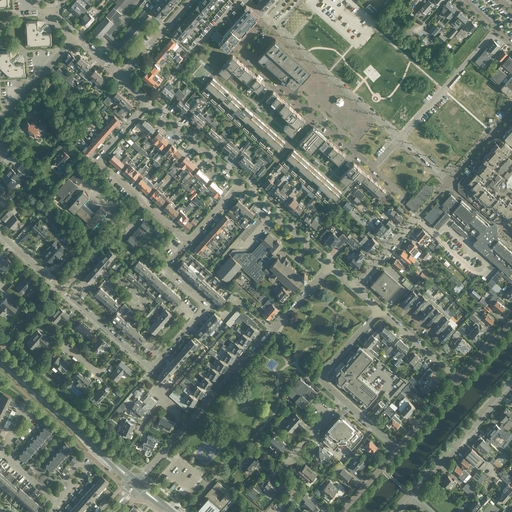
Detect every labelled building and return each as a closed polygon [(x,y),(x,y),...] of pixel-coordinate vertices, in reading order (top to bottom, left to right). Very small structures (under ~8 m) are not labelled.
[(170,6),(163,0),(158,0),(157,2),(167,10),(170,6)] [(429,10),(433,5),(436,7),(442,0),(433,0),(431,2),(428,0),(419,11),(423,15),(425,13),(426,14),(426,13),(427,14),(428,14),(430,12),(430,11),(429,10)] [(83,13),(87,10),(77,1),(69,9),(78,16),(82,12),(83,13)] [(209,8),(202,1),(198,5),(207,12),(206,11),(209,8)] [(267,7),(260,1),(257,5),(264,11),(267,7)] [(439,15),(441,17),(443,15),(452,5),(448,1),(443,7),(445,8),(440,13),(439,15)] [(167,10),(157,2),(154,6),(163,14),(167,10)] [(377,10),(369,3),(365,8),(373,15),(377,10)] [(207,12),(198,5),(195,9),(203,16),(207,12)] [(456,9),(452,5),(443,15),(447,19),(451,14),(456,9)] [(163,14),(154,6),(150,10),(159,18),(162,16),(163,14)] [(228,51),(259,17),(249,8),(248,10),(247,9),(248,8),(246,6),(244,8),(247,10),(224,37),(216,30),(211,36),(228,51)] [(119,19),(120,19),(120,17),(119,17),(121,14),(114,7),(92,32),(100,39),(103,35),(108,39),(111,35),(110,34),(117,26),(122,21),(119,19)] [(203,16),(195,9),(193,11),(191,13),(200,21),(203,16)] [(144,10),(125,31),(133,38),(151,17),(144,10)] [(87,11),(81,17),(84,19),(82,21),(87,25),(94,18),(87,11)] [(459,25),(461,22),(463,24),(468,19),(460,12),(455,17),(457,19),(455,22),(454,21),(452,23),(457,28),(459,26),(459,25)] [(200,21),(191,13),(188,17),(197,25),(195,24),(198,20),(199,21),(200,21)] [(197,25),(188,17),(184,21),(193,29),(197,25)] [(45,22),(44,21),(42,21),(39,20),(38,20),(27,21),(28,44),(52,44),(51,33),(51,30),(50,28),(49,25),(47,25),(46,24),(46,22),(45,22)] [(193,29),(184,21),(180,25),(190,33),(193,29)] [(472,32),(477,26),(472,22),(464,31),(461,29),(457,34),(459,36),(460,35),(463,37),(469,30),(472,32)] [(190,33),(180,25),(177,29),(186,37),(190,33)] [(432,27),(430,30),(435,35),(440,29),(438,27),(435,30),(432,27)] [(186,37),(177,29),(173,33),(182,42),(186,37)] [(122,50),(123,49),(133,38),(125,31),(117,40),(114,38),(111,41),(116,46),(117,46),(118,46),(122,50)] [(407,37),(400,32),(397,36),(403,41),(407,37)] [(441,33),(437,37),(443,42),(446,38),(441,33)] [(172,48),(176,43),(171,39),(167,44),(172,48)] [(311,71),(275,39),(258,58),(265,64),(292,88),(293,86),(295,88),(311,71)] [(500,46),(494,41),(475,61),(483,69),(501,49),(499,47),(500,46)] [(172,48),(167,44),(163,49),(170,54),(168,53),(172,48)] [(121,54),(114,48),(112,50),(119,56),(121,54)] [(170,54),(163,49),(159,53),(171,63),(173,61),(168,56),(170,54)] [(11,50),(0,50),(0,56),(1,75),(25,73),(24,62),(24,60),(23,58),(22,56),(22,55),(20,55),(18,54),(18,52),(17,51),(15,51),(12,50),(11,50)] [(502,61),(508,54),(507,53),(505,51),(503,50),(497,56),(497,57),(495,59),(497,61),(500,59),(502,61)] [(68,64),(74,58),(74,57),(70,53),(69,53),(68,54),(67,54),(68,55),(63,60),(67,64),(68,64)] [(171,63),(159,53),(155,58),(160,62),(162,60),(167,64),(169,66),(171,63)] [(246,81),(253,73),(239,60),(233,55),(219,71),(228,78),(234,71),(246,81)] [(490,77),(489,77),(498,84),(502,80),(506,75),(510,71),(511,68),(511,58),(509,56),(499,67),(498,67),(495,71),(490,77)] [(79,68),(86,61),(84,59),(83,60),(80,57),(78,60),(74,58),(68,64),(74,69),(77,66),(79,68)] [(86,61),(79,68),(82,70),(79,74),(84,78),(90,71),(87,69),(90,66),(87,63),(88,63),(86,61)] [(152,86),(153,85),(156,88),(157,86),(162,80),(157,75),(154,78),(151,76),(153,74),(154,76),(161,68),(155,64),(143,78),(152,86)] [(56,71),(67,81),(70,78),(63,71),(59,68),(56,71)] [(92,73),(90,71),(84,78),(88,82),(91,79),(94,81),(100,74),(98,72),(98,73),(95,70),(92,73)] [(506,75),(502,80),(511,88),(511,72),(510,71),(506,75)] [(257,77),(253,73),(246,81),(250,85),(257,77)] [(100,74),(94,81),(96,84),(93,87),(98,91),(104,84),(102,82),(104,79),(102,77),(102,76),(100,74)] [(254,89),(261,81),(257,77),(250,85),(254,89)] [(210,89),(217,81),(212,78),(206,85),(210,89)] [(160,92),(164,96),(170,91),(167,89),(170,85),(168,84),(169,82),(167,80),(163,84),(165,86),(160,92)] [(498,84),(498,85),(511,97),(511,96),(511,88),(502,80),(498,84)] [(214,92),(221,85),(217,81),(210,89),(214,92)] [(264,86),(265,84),(261,81),(254,89),(258,92),(261,89),(264,86)] [(218,96),(225,89),(221,85),(214,92),(218,96)] [(222,99),(229,92),(225,89),(218,96),(222,99)] [(170,91),(164,96),(169,101),(174,94),(176,96),(180,92),(178,90),(176,92),(174,91),(172,93),(170,91)] [(270,103),(277,95),(273,91),(266,99),(270,103)] [(110,94),(103,101),(106,104),(111,99),(114,101),(116,103),(118,102),(122,97),(117,92),(113,97),(110,94)] [(227,103),(233,96),(229,92),(222,99),(227,103)] [(281,98),(277,95),(270,103),(274,106),(281,98)] [(231,106),(237,99),(233,96),(227,103),(231,106)] [(118,102),(116,103),(122,108),(128,102),(122,97),(118,102)] [(285,102),(281,98),(274,106),(278,110),(285,102)] [(341,98),(337,99),(336,104),(340,106),(344,105),(344,100),(341,98)] [(192,110),(198,103),(199,102),(196,99),(190,106),(188,104),(187,106),(184,104),(179,110),(184,114),(189,107),(192,110)] [(235,110),(241,103),(237,99),(231,106),(235,110)] [(175,106),(179,110),(184,104),(180,100),(175,106)] [(122,108),(120,110),(122,112),(124,111),(126,113),(128,111),(133,106),(128,102),(122,108)] [(306,120),(285,102),(278,110),(290,120),(283,128),(292,136),(306,120)] [(200,109),(202,107),(198,103),(192,110),(191,111),(194,114),(189,119),(194,124),(199,118),(198,117),(199,116),(198,115),(201,111),(200,109)] [(239,114),(245,107),(241,103),(235,110),(239,114)] [(243,117),(249,110),(245,107),(239,114),(243,117)] [(113,111),(121,119),(124,116),(115,109),(113,111)] [(246,122),(253,114),(249,110),(243,117),(242,118),(246,122)] [(199,118),(194,124),(195,125),(197,127),(199,129),(206,122),(209,124),(214,119),(208,114),(203,120),(202,119),(201,120),(199,118)] [(251,125),(257,117),(253,114),(246,122),(247,121),(251,125)] [(106,115),(105,116),(116,125),(120,121),(115,116),(111,121),(110,120),(111,119),(106,115)] [(95,116),(92,120),(97,124),(108,134),(111,131),(112,130),(107,125),(106,126),(105,127),(104,125),(101,123),(100,124),(99,123),(96,120),(98,118),(95,116)] [(105,116),(104,117),(108,120),(108,122),(109,123),(107,125),(112,130),(115,126),(116,125),(105,116)] [(255,128),(261,121),(257,117),(251,125),(255,128)] [(205,134),(211,139),(216,133),(213,131),(219,124),(216,122),(217,121),(215,119),(214,119),(209,124),(212,127),(205,134)] [(43,138),(50,130),(43,123),(38,128),(32,123),(31,125),(26,121),(22,125),(21,124),(18,127),(23,132),(25,129),(28,132),(29,131),(30,131),(29,133),(33,137),(35,136),(37,138),(40,135),(43,138)] [(140,125),(145,130),(150,125),(145,121),(140,125)] [(259,132),(265,125),(261,121),(255,128),(259,132)] [(366,121),(361,126),(366,131),(371,125),(366,121)] [(97,124),(97,125),(100,129),(100,130),(101,131),(99,134),(104,138),(106,136),(108,134),(97,124)] [(88,125),(85,128),(90,133),(89,134),(93,138),(94,137),(96,138),(95,138),(100,143),(102,141),(104,138),(99,134),(98,135),(95,133),(95,134),(92,131),(91,131),(89,129),(91,128),(88,125)] [(154,130),(150,125),(145,130),(148,133),(145,137),(146,138),(142,142),(144,144),(152,136),(150,135),(154,130)] [(263,136),(269,128),(265,125),(259,132),(263,136)] [(345,125),(342,128),(348,133),(351,130),(345,125)] [(216,133),(211,139),(216,143),(222,137),(225,139),(233,130),(230,127),(226,132),(224,130),(220,135),(218,133),(217,135),(216,133)] [(312,153),(326,138),(317,130),(313,127),(300,142),(312,153)] [(358,127),(353,133),(358,138),(364,132),(358,127)] [(267,139),(273,132),(269,128),(263,136),(267,139)] [(222,148),(227,153),(235,145),(230,141),(233,138),(230,136),(232,134),(231,133),(233,130),(225,139),(228,142),(222,148)] [(511,134),(508,131),(503,136),(511,144),(511,134)] [(271,143),(278,136),(273,132),(267,139),(271,143)] [(163,137),(158,133),(154,138),(152,136),(144,144),(144,145),(146,147),(148,144),(149,144),(151,142),(153,143),(156,140),(159,142),(157,144),(163,137)] [(55,143),(57,140),(49,134),(47,136),(55,143)] [(132,145),(134,142),(127,136),(125,139),(132,145)] [(275,146),(282,139),(278,136),(271,143),(275,146)] [(168,142),(163,137),(157,144),(158,144),(159,148),(160,149),(153,157),(153,158),(155,160),(156,159),(156,158),(165,149),(163,147),(168,142)] [(93,141),(91,142),(96,147),(98,146),(100,143),(95,138),(93,141)] [(323,149),(330,141),(326,138),(319,146),(323,149)] [(279,150),(286,143),(282,139),(275,146),(279,150)] [(461,190),(460,191),(479,207),(493,220),(493,219),(494,220),(500,220),(501,219),(501,220),(508,219),(511,214),(511,191),(511,192),(506,187),(506,180),(509,178),(511,175),(511,173),(511,156),(511,155),(507,152),(510,147),(502,140),(501,139),(496,140),(493,143),(492,143),(491,145),(490,144),(472,165),(472,166),(472,172),(473,172),(471,174),(470,176),(469,175),(467,175),(464,179),(460,183),(459,184),(460,190),(461,190)] [(327,153),(334,145),(330,141),(323,149),(327,153)] [(91,142),(88,147),(93,151),(96,147),(91,142)] [(66,154),(70,149),(66,145),(59,152),(58,154),(57,154),(53,159),(55,161),(54,162),(55,162),(56,161),(60,163),(58,165),(61,167),(70,157),(66,154)] [(177,150),(172,145),(167,150),(165,149),(156,158),(159,160),(161,157),(165,153),(170,157),(172,154),(177,150)] [(235,145),(227,153),(232,158),(237,152),(238,151),(240,154),(244,149),(242,147),(240,149),(235,145)] [(331,156),(338,149),(334,145),(327,153),(331,156)] [(86,146),(83,150),(89,155),(93,151),(88,147),(86,146)] [(110,160),(114,164),(119,159),(116,157),(122,150),(118,147),(113,152),(115,154),(114,155),(110,160)] [(146,156),(148,154),(142,148),(138,152),(140,154),(143,154),(146,156)] [(335,160),(342,152),(338,149),(331,156),(335,160)] [(182,154),(177,150),(172,154),(175,157),(172,160),(174,161),(172,164),(171,164),(169,166),(172,169),(174,166),(179,161),(177,159),(182,154)] [(291,160),(297,153),(293,150),(287,157),(291,160)] [(339,164),(346,156),(342,152),(335,160),(339,164)] [(295,164),(301,157),(297,153),(291,160),(295,164)] [(119,159),(114,164),(119,169),(124,164),(124,163),(126,165),(131,159),(127,155),(121,162),(119,159)] [(270,163),(273,160),(267,155),(264,158),(270,163)] [(238,163),(243,167),(249,161),(244,156),(238,163)] [(180,164),(184,168),(190,162),(185,157),(181,162),(181,163),(180,164)] [(299,168),(305,160),(301,157),(295,164),(299,168)] [(249,161),(243,167),(248,172),(250,169),(255,173),(264,162),(260,158),(254,165),(249,161)] [(303,171),(310,164),(305,160),(299,168),(303,171)] [(132,172),(135,168),(137,166),(133,163),(134,161),(131,164),(128,166),(123,172),(128,176),(132,172)] [(162,167),(155,161),(153,164),(159,170),(162,167)] [(189,172),(184,177),(187,179),(192,173),(190,171),(195,166),(190,162),(184,168),(189,172)] [(278,173),(283,167),(279,163),(275,168),(277,170),(276,171),(278,173)] [(354,163),(340,178),(349,186),(356,178),(361,182),(368,175),(354,163)] [(140,173),(135,168),(132,172),(128,176),(133,181),(137,176),(138,175),(140,177),(146,171),(149,167),(145,164),(142,169),(143,169),(140,173)] [(307,175),(314,168),(310,164),(303,171),(307,175)] [(260,176),(267,169),(264,166),(257,173),(260,176)] [(9,169),(2,178),(13,188),(18,182),(16,181),(23,173),(16,167),(12,171),(9,169)] [(175,178),(177,176),(174,173),(174,171),(175,170),(173,168),(169,172),(175,178)] [(311,178),(318,171),(314,168),(307,175),(311,178)] [(199,169),(195,174),(194,175),(192,173),(187,179),(187,178),(190,180),(193,177),(197,181),(204,174),(199,169)] [(315,182),(322,175),(318,171),(311,178),(315,182)] [(75,172),(70,178),(72,181),(73,180),(78,185),(84,179),(75,172)] [(197,181),(202,185),(199,189),(201,191),(202,190),(202,189),(206,185),(207,184),(205,182),(209,178),(204,174),(197,181)] [(319,186),(326,179),(322,175),(315,182),(319,186)] [(368,175),(361,182),(365,186),(371,179),(368,175)] [(142,189),(146,184),(149,180),(144,176),(142,179),(141,179),(137,184),(142,189)] [(270,180),(273,178),(271,176),(269,179),(268,179),(263,185),(267,189),(273,183),(270,180)] [(77,194),(75,193),(74,194),(73,193),(78,187),(68,178),(55,192),(61,198),(59,201),(62,204),(64,200),(70,205),(69,207),(75,212),(76,211),(87,221),(86,222),(92,228),(106,212),(100,207),(95,213),(88,207),(83,203),(89,196),(83,191),(77,197),(76,196),(77,194)] [(189,190),(191,188),(186,184),(190,181),(188,179),(182,185),(189,190)] [(324,189),(330,182),(326,179),(319,186),(324,189)] [(372,179),(365,186),(369,189),(375,182),(372,179)] [(210,194),(218,186),(213,181),(208,187),(206,185),(202,189),(204,191),(206,190),(208,191),(210,188),(213,190),(210,194)] [(272,193),(277,197),(288,184),(286,182),(280,189),(278,187),(272,193)] [(328,193),(334,186),(330,182),(324,189),(328,193)] [(375,182),(369,189),(373,192),(379,185),(375,182)] [(310,190),(302,183),(297,189),(300,191),(302,189),(307,194),(310,190)] [(146,184),(142,189),(147,193),(151,188),(146,184)] [(288,184),(277,197),(281,201),(287,195),(284,193),(287,190),(287,189),(290,186),(288,184)] [(410,199),(406,204),(409,207),(413,210),(429,192),(429,188),(425,184),(414,196),(413,195),(410,199)] [(219,194),(222,190),(222,189),(223,188),(220,185),(218,187),(218,186),(210,194),(210,195),(218,202),(222,197),(219,194)] [(379,185),(373,192),(376,196),(383,189),(379,185)] [(332,197),(338,189),(334,186),(328,193),(332,197)] [(151,196),(155,201),(160,196),(162,193),(164,191),(159,187),(156,191),(151,196)] [(293,187),(291,189),(287,194),(290,196),(294,191),(295,190),(293,187)] [(0,199),(1,199),(5,202),(9,197),(0,189),(0,199)] [(336,200),(342,193),(338,189),(332,197),(336,200)] [(383,189),(376,196),(380,199),(383,196),(386,192),(383,189)] [(189,198),(192,200),(198,194),(195,192),(189,198)] [(164,200),(165,199),(167,197),(162,193),(160,196),(155,201),(160,205),(164,200)] [(435,208),(426,218),(427,219),(427,220),(431,222),(437,229),(447,218),(450,214),(463,200),(462,200),(458,201),(451,194),(442,204),(440,204),(439,203),(438,203),(439,203),(435,208)] [(174,197),(172,195),(170,198),(167,201),(169,203),(169,204),(168,204),(164,208),(169,213),(173,208),(176,205),(171,201),(174,197)] [(314,196),(309,202),(311,205),(317,198),(314,196)] [(199,206),(203,203),(196,197),(193,200),(199,206)] [(352,201),(357,206),(361,201),(356,197),(352,201)] [(286,206),(292,211),(299,203),(296,200),(293,198),(286,206)] [(239,210),(244,205),(238,200),(232,208),(237,212),(238,212),(239,210)] [(463,200),(450,214),(463,225),(464,226),(478,238),(473,244),(487,257),(490,259),(500,268),(505,273),(508,275),(508,276),(511,271),(511,244),(509,242),(500,234),(497,234),(497,228),(497,225),(496,225),(495,225),(490,225),(476,212),(475,212),(471,208),(470,208),(467,206),(467,204),(463,200)] [(299,203),(292,211),(297,216),(305,207),(300,202),(299,203)] [(347,202),(342,207),(348,212),(353,207),(347,202)] [(173,208),(169,213),(174,217),(179,212),(181,213),(189,204),(189,203),(186,207),(184,204),(181,207),(180,206),(176,210),(173,208)] [(184,214),(189,209),(192,206),(189,204),(181,213),(183,215),(178,221),(182,225),(187,220),(189,218),(184,214)] [(249,210),(244,205),(239,210),(238,212),(240,214),(242,212),(244,215),(249,210)] [(395,209),(401,214),(404,210),(399,205),(395,209)] [(17,231),(24,223),(15,215),(18,212),(15,209),(9,216),(11,218),(7,222),(17,231)] [(398,223),(403,218),(397,212),(396,213),(392,209),(388,214),(398,223)] [(254,214),(249,210),(244,215),(249,220),(254,214)] [(227,213),(235,220),(237,218),(229,211),(227,213)] [(302,220),(308,225),(312,221),(309,218),(311,216),(309,213),(302,220)] [(225,215),(221,220),(232,229),(233,228),(229,224),(230,223),(228,222),(230,220),(225,215)] [(320,223),(318,222),(321,219),(317,215),(312,221),(308,225),(313,230),(320,223)] [(187,220),(182,225),(187,229),(193,223),(195,226),(199,222),(194,217),(190,223),(187,220)] [(143,232),(150,225),(144,219),(124,242),(130,248),(137,240),(138,241),(144,233),(143,232)] [(381,221),(384,225),(391,230),(395,226),(388,220),(386,223),(382,219),(381,221)] [(232,229),(221,220),(217,224),(222,228),(225,226),(226,227),(227,226),(231,230),(232,229)] [(381,221),(380,221),(376,225),(387,235),(391,230),(384,225),(381,221)] [(31,229),(27,234),(29,236),(36,242),(40,237),(42,239),(44,237),(46,239),(50,235),(51,236),(53,234),(45,227),(47,225),(43,222),(40,225),(37,222),(31,229)] [(464,238),(467,234),(454,222),(451,226),(464,238)] [(376,225),(375,223),(373,225),(376,227),(375,228),(373,230),(382,237),(382,238),(383,237),(384,238),(387,235),(376,225)] [(222,228),(217,224),(214,228),(219,233),(222,228)] [(241,239),(249,230),(247,227),(238,236),(241,239)] [(322,237),(329,230),(325,227),(319,234),(322,237)] [(219,233),(214,228),(210,232),(215,237),(219,233)] [(422,229),(418,233),(430,244),(430,243),(427,241),(430,237),(428,234),(422,229)] [(215,237),(210,232),(206,237),(211,241),(215,237)] [(291,263),(285,258),(284,259),(280,255),(278,257),(275,253),(282,245),(277,240),(276,240),(268,233),(261,241),(263,242),(252,253),(251,252),(236,253),(233,257),(242,266),(241,266),(244,269),(258,282),(264,276),(263,275),(265,272),(269,276),(271,274),(277,279),(279,277),(292,289),(296,285),(298,287),(302,283),(300,281),(303,278),(305,279),(308,276),(304,273),(302,276),(289,265),(291,263)] [(328,238),(325,241),(332,247),(335,244),(339,247),(348,238),(342,233),(338,237),(333,233),(331,235),(330,234),(327,237),(328,238)] [(430,244),(418,233),(415,237),(420,243),(421,242),(424,244),(425,243),(428,245),(430,244)] [(45,256),(42,259),(47,264),(48,265),(51,262),(52,261),(53,261),(53,260),(54,259),(55,259),(54,259),(55,258),(57,260),(58,258),(59,259),(63,254),(63,253),(61,251),(65,247),(64,247),(58,241),(54,238),(56,237),(53,234),(51,236),(52,237),(51,238),(50,244),(51,245),(50,246),(52,248),(45,256)] [(372,238),(370,241),(362,234),(361,236),(363,238),(375,249),(379,244),(372,238)] [(351,236),(349,238),(367,254),(369,252),(371,253),(375,249),(363,238),(361,240),(363,242),(361,244),(351,236)] [(211,241),(206,237),(202,241),(207,246),(211,241)] [(367,254),(349,238),(346,242),(347,241),(353,246),(350,249),(356,254),(349,262),(354,265),(353,266),(356,268),(357,268),(362,263),(359,261),(362,258),(363,259),(366,256),(365,255),(367,254)] [(207,246),(202,241),(198,245),(209,255),(210,253),(206,249),(204,250),(207,246)] [(406,247),(412,252),(410,254),(415,258),(419,253),(417,251),(418,250),(415,248),(417,246),(411,241),(406,247)] [(68,249),(67,249),(74,255),(74,256),(75,255),(79,251),(69,242),(68,243),(72,246),(68,250),(68,249)] [(209,255),(198,245),(194,250),(199,254),(202,251),(203,253),(204,252),(208,255),(209,255)] [(109,249),(104,254),(111,259),(115,255),(109,249)] [(425,260),(430,254),(425,250),(421,256),(425,260)] [(417,266),(420,263),(410,255),(409,256),(403,251),(398,256),(404,261),(405,261),(407,263),(409,260),(412,263),(413,263),(417,266)] [(8,265),(12,262),(7,258),(6,259),(4,257),(7,254),(4,252),(0,256),(0,266),(1,265),(6,269),(8,265)] [(69,257),(65,254),(60,260),(64,263),(69,257)] [(111,259),(104,254),(100,258),(107,264),(111,259)] [(231,255),(220,268),(216,271),(228,282),(241,266),(242,266),(233,257),(231,255)] [(107,264),(100,258),(96,263),(103,269),(107,264)] [(402,270),(404,267),(402,265),(403,265),(396,259),(392,264),(398,270),(400,268),(402,270)] [(138,260),(132,266),(137,271),(143,264),(138,260)] [(177,268),(182,272),(188,266),(183,262),(177,268)] [(103,269),(96,263),(92,268),(98,273),(103,269)] [(141,277),(148,269),(143,264),(137,271),(140,274),(139,275),(141,277)] [(188,266),(182,272),(187,277),(193,270),(188,266)] [(437,277),(438,276),(428,267),(427,269),(437,277)] [(98,273),(92,268),(88,272),(94,278),(98,273)] [(451,281),(433,268),(432,269),(441,276),(438,279),(448,286),(451,281)] [(147,279),(152,273),(148,269),(141,277),(143,278),(144,277),(147,279)] [(193,270),(187,277),(191,281),(197,274),(193,270)] [(375,281),(375,282),(374,282),(374,281),(372,283),(373,283),(374,286),(373,287),(374,289),(375,288),(374,288),(375,288),(387,299),(395,289),(399,285),(384,271),(375,281)] [(94,278),(88,272),(83,277),(90,283),(94,278)] [(202,279),(200,277),(202,274),(199,272),(197,274),(191,281),(196,285),(202,279)] [(152,273),(147,279),(151,283),(157,277),(152,273)] [(503,275),(502,275),(505,278),(511,283),(511,282),(511,279),(508,275),(505,273),(503,275)] [(33,290),(37,286),(26,276),(16,287),(23,293),(29,287),(33,290)] [(457,294),(464,286),(453,276),(451,279),(457,285),(453,289),(457,294)] [(157,277),(151,283),(156,288),(162,281),(157,277)] [(202,279),(196,285),(201,289),(207,283),(202,279)] [(406,279),(402,283),(407,287),(410,283),(406,279)] [(162,281),(156,288),(161,292),(167,285),(162,281)] [(207,283),(201,289),(206,293),(211,287),(207,283)] [(167,285),(161,292),(166,296),(171,290),(167,285)] [(283,300),(289,293),(281,286),(279,289),(280,290),(276,295),(283,300)] [(101,287),(99,289),(95,293),(100,298),(105,291),(101,287)] [(211,287),(206,293),(210,298),(216,291),(211,287)] [(473,289),(470,293),(477,300),(481,296),(473,289)] [(146,292),(154,298),(155,297),(148,290),(146,292)] [(171,290),(166,296),(170,300),(176,294),(171,290)] [(403,302),(407,305),(410,302),(413,305),(422,295),(419,292),(417,294),(413,290),(403,302)] [(433,297),(426,290),(422,295),(413,305),(417,309),(419,307),(422,309),(431,299),(433,297)] [(105,291),(100,298),(104,302),(110,295),(105,291)] [(216,291),(210,298),(215,302),(221,295),(216,291)] [(176,294),(170,300),(169,302),(171,304),(172,302),(175,305),(181,298),(176,294)] [(110,295),(104,302),(109,306),(115,300),(110,295)] [(221,295),(215,302),(220,306),(225,300),(221,295)] [(11,315),(19,306),(15,303),(15,304),(7,297),(0,305),(1,305),(0,305),(0,312),(3,316),(8,311),(11,315)] [(484,308),(488,303),(482,297),(478,302),(484,308)] [(504,307),(502,305),(505,302),(499,297),(496,300),(497,300),(494,304),(491,301),(488,304),(495,310),(496,309),(500,312),(504,307)] [(426,317),(438,305),(431,299),(422,309),(424,311),(422,313),(426,317)] [(115,300),(109,306),(114,310),(120,304),(115,300)] [(278,309),(272,305),(273,303),(269,300),(264,305),(265,307),(273,314),(278,309)] [(166,309),(161,314),(168,319),(172,315),(168,311),(170,309),(162,302),(160,304),(166,309)] [(434,321),(435,321),(444,311),(438,305),(426,317),(431,321),(433,319),(434,321)] [(65,321),(70,316),(59,307),(50,318),(56,323),(61,318),(65,321)] [(273,314),(265,307),(263,309),(266,311),(263,314),(269,319),(273,314)] [(451,317),(444,311),(435,321),(437,323),(435,325),(439,329),(440,329),(441,327),(449,319),(451,317)] [(475,311),(472,314),(479,321),(482,318),(483,319),(485,317),(482,315),(481,316),(475,311)] [(235,321),(239,324),(242,319),(250,326),(246,332),(248,333),(254,337),(259,329),(258,331),(255,329),(256,328),(254,327),(256,324),(258,325),(243,312),(242,313),(240,315),(239,317),(238,318),(236,320),(235,321)] [(484,312),(482,315),(485,317),(483,319),(489,325),(493,320),(487,314),(484,312)] [(116,313),(111,319),(115,324),(121,318),(116,313)] [(214,313),(210,318),(218,326),(220,323),(218,321),(220,319),(214,313)] [(161,314),(157,318),(164,324),(168,319),(161,314)] [(479,321),(472,314),(469,317),(472,320),(475,323),(473,325),(475,326),(472,329),(480,336),(483,333),(482,333),(483,332),(481,330),(483,328),(481,326),(480,327),(476,323),(479,321)] [(121,318),(115,324),(120,328),(126,322),(121,318)] [(157,318),(153,323),(160,329),(164,324),(157,318)] [(218,326),(210,318),(205,322),(212,328),(215,325),(217,327),(218,326)] [(449,319),(441,327),(440,329),(443,332),(440,335),(444,339),(450,333),(455,328),(457,326),(449,319)] [(81,333),(82,332),(87,336),(92,330),(81,320),(75,327),(81,333)] [(126,322),(120,328),(125,332),(130,326),(126,322)] [(212,328),(205,322),(201,327),(208,333),(212,328)] [(153,323),(149,328),(151,330),(155,334),(160,329),(153,323)] [(130,326),(125,332),(130,336),(135,330),(130,326)] [(378,329),(376,332),(379,335),(381,333),(385,336),(381,340),(382,341),(391,331),(385,326),(381,331),(378,329)] [(468,330),(467,331),(461,326),(458,330),(461,332),(465,336),(467,333),(471,336),(470,337),(473,340),(474,339),(475,340),(477,338),(478,338),(480,336),(472,329),(470,331),(468,330)] [(208,333),(201,327),(197,332),(195,335),(201,340),(203,337),(203,338),(208,333)] [(240,333),(239,336),(241,337),(239,340),(238,340),(240,342),(247,346),(251,339),(246,336),(248,333),(246,332),(238,327),(237,329),(240,333)] [(135,330),(130,336),(134,340),(140,334),(135,330)] [(456,338),(461,333),(457,330),(453,334),(456,338)] [(28,342),(30,344),(29,345),(33,348),(34,347),(35,348),(40,342),(44,346),(49,341),(45,336),(46,335),(44,334),(43,335),(38,331),(28,342)] [(396,336),(391,331),(382,341),(384,343),(387,340),(387,339),(388,338),(391,341),(396,336)] [(372,335),(368,339),(377,347),(378,346),(376,345),(380,341),(378,339),(377,340),(376,338),(379,335),(376,332),(374,334),(374,335),(373,336),(372,335)] [(140,334),(134,340),(139,345),(145,339),(140,334)] [(233,350),(239,354),(244,347),(239,344),(240,342),(238,340),(239,340),(231,335),(229,338),(235,343),(231,349),(233,350)] [(105,351),(110,346),(100,337),(91,347),(97,353),(102,348),(105,351)] [(458,338),(455,342),(454,343),(456,345),(455,346),(454,348),(454,349),(456,351),(457,351),(458,349),(464,354),(470,347),(462,339),(461,340),(458,338)] [(191,339),(186,344),(193,349),(197,345),(191,339)] [(377,347),(368,339),(364,344),(369,349),(372,346),(375,349),(377,347)] [(396,353),(404,344),(400,339),(394,346),(397,349),(396,350),(394,352),(396,353)] [(193,349),(186,344),(182,348),(189,354),(193,349)] [(231,349),(223,344),(221,347),(227,352),(223,357),(223,358),(225,359),(232,363),(236,356),(231,353),(233,350),(231,349)] [(406,351),(409,348),(404,344),(396,353),(394,355),(399,359),(400,358),(406,351)] [(338,379),(336,380),(342,386),(344,383),(350,389),(349,390),(355,395),(356,394),(360,398),(359,399),(364,404),(365,402),(368,405),(378,393),(363,380),(361,381),(356,377),(355,379),(353,377),(353,375),(356,374),(361,369),(363,370),(375,357),(363,347),(360,351),(358,350),(353,357),(354,358),(350,362),(348,361),(345,365),(347,366),(343,370),(341,368),(336,374),(338,376),(338,379)] [(189,354),(182,348),(178,353),(185,359),(189,354)] [(185,359),(178,353),(174,358),(180,363),(185,359)] [(216,366),(218,368),(224,372),(228,365),(223,362),(225,359),(223,358),(223,357),(216,353),(214,356),(219,360),(216,366)] [(413,367),(414,368),(413,369),(415,372),(421,365),(418,362),(421,359),(414,354),(408,360),(414,366),(413,367)] [(62,375),(67,369),(68,370),(69,369),(68,368),(71,365),(64,358),(62,360),(58,356),(54,361),(54,362),(52,365),(62,375)] [(180,363),(174,358),(170,362),(176,368),(180,363)] [(397,367),(402,360),(400,358),(399,359),(394,364),(397,367)] [(116,367),(117,368),(110,375),(117,381),(120,377),(120,376),(123,373),(127,377),(132,371),(121,361),(116,367)] [(210,376),(216,380),(221,373),(216,370),(218,368),(216,366),(208,361),(206,364),(210,367),(206,373),(206,374),(210,376)] [(176,368),(170,362),(165,367),(172,373),(176,368)] [(172,373),(165,367),(161,372),(168,378),(172,373)] [(429,368),(423,375),(434,385),(437,382),(438,382),(440,380),(440,379),(440,378),(441,377),(441,376),(438,374),(437,374),(436,375),(429,368)] [(389,396),(385,392),(383,395),(388,400),(391,402),(402,391),(402,390),(403,389),(409,383),(395,369),(393,371),(406,383),(405,384),(404,383),(389,398),(388,397),(389,396)] [(201,370),(199,373),(204,377),(200,383),(202,385),(209,389),(213,382),(208,379),(210,376),(206,374),(206,373),(201,370)] [(73,377),(79,382),(76,385),(82,390),(91,380),(85,375),(84,377),(78,371),(73,377)] [(168,378),(161,372),(157,377),(163,382),(168,378)] [(434,386),(434,385),(423,375),(427,379),(424,382),(422,379),(419,383),(429,391),(432,388),(433,388),(434,387),(434,386)] [(193,378),(191,381),(196,386),(193,392),(192,392),(195,393),(201,397),(205,390),(201,387),(202,385),(200,383),(193,378)] [(301,379),(287,394),(292,398),(295,401),(301,395),(301,394),(300,394),(299,392),(298,392),(306,384),(301,379)] [(93,396),(90,399),(96,404),(98,401),(99,402),(108,392),(106,391),(109,388),(104,383),(101,386),(102,387),(94,397),(93,396)] [(306,384),(298,392),(299,392),(300,394),(301,394),(301,395),(302,396),(302,395),(307,400),(308,399),(308,400),(309,401),(315,395),(313,394),(316,392),(306,384)] [(411,389),(407,385),(403,389),(402,390),(402,391),(406,394),(411,389)] [(183,398),(186,401),(189,403),(194,406),(198,399),(193,396),(195,393),(192,392),(193,392),(185,387),(183,390),(187,393),(183,398)] [(174,390),(169,395),(184,408),(189,403),(186,401),(183,398),(176,392),(174,391),(174,390)] [(419,402),(421,401),(422,401),(424,399),(423,398),(424,398),(417,391),(415,394),(413,392),(411,395),(415,398),(414,399),(416,401),(417,400),(419,402)] [(415,408),(404,398),(406,396),(401,392),(397,396),(401,400),(400,402),(402,404),(399,407),(399,409),(401,410),(400,411),(407,417),(415,408)] [(11,397),(3,393),(0,397),(14,404),(15,402),(10,399),(11,397)] [(301,395),(295,401),(302,407),(303,406),(306,403),(307,404),(309,401),(308,400),(308,399),(307,400),(302,395),(302,396),(301,395)] [(14,404),(0,397),(0,398),(0,402),(7,406),(8,404),(13,406),(14,404)] [(136,403),(131,409),(132,410),(131,410),(131,411),(131,412),(131,413),(131,414),(132,415),(133,416),(134,416),(135,416),(136,416),(136,415),(137,415),(139,416),(146,408),(150,408),(151,407),(151,408),(157,402),(152,398),(142,409),(136,403)] [(385,409),(389,405),(391,402),(388,400),(385,404),(380,401),(378,403),(372,409),(377,413),(383,407),(385,409)] [(7,406),(0,402),(0,408),(10,413),(11,411),(6,408),(7,406)] [(122,411),(127,405),(123,402),(115,411),(121,412),(122,411)] [(390,416),(395,410),(389,405),(385,409),(384,410),(390,416)] [(501,424),(501,425),(507,430),(511,424),(511,412),(506,407),(502,411),(503,412),(499,418),(503,422),(501,424)] [(304,429),(307,426),(302,421),(303,420),(296,414),(286,426),(292,432),(299,425),(304,429)] [(170,432),(172,428),(173,428),(175,423),(166,419),(166,418),(160,415),(159,419),(160,420),(158,425),(164,427),(163,429),(170,432)] [(396,429),(396,428),(397,428),(398,427),(398,426),(400,424),(399,424),(401,422),(401,421),(394,415),(388,422),(387,424),(390,427),(391,425),(396,429)] [(344,418),(343,417),(342,418),(340,418),(339,417),(338,418),(331,426),(329,427),(331,428),(324,436),(325,437),(323,439),(334,449),(333,448),(335,446),(336,447),(339,443),(337,441),(338,439),(339,441),(345,441),(346,439),(348,440),(345,443),(349,446),(350,445),(352,447),(351,448),(361,437),(359,435),(360,434),(357,431),(356,431),(353,427),(354,426),(352,425),(344,418)] [(121,432),(124,434),(123,436),(127,438),(127,436),(131,438),(133,432),(132,432),(135,424),(136,421),(131,419),(130,421),(126,419),(123,426),(123,427),(121,432)] [(511,433),(507,430),(501,425),(499,427),(496,424),(487,434),(491,438),(493,440),(498,435),(496,433),(497,431),(501,434),(500,435),(505,440),(511,433)] [(45,425),(41,429),(51,437),(53,435),(51,434),(53,432),(45,425)] [(51,437),(41,429),(38,432),(46,440),(48,437),(50,439),(51,437)] [(46,440),(38,432),(35,436),(44,445),(46,443),(44,441),(46,440)] [(151,454),(156,441),(154,440),(156,437),(148,434),(147,437),(148,437),(146,442),(145,441),(144,442),(143,442),(143,443),(144,444),(142,448),(146,450),(146,451),(146,454),(147,454),(147,455),(149,455),(150,455),(151,454)] [(284,450),(287,446),(274,434),(267,443),(275,450),(272,454),(276,457),(283,449),(284,450)] [(44,445),(35,436),(31,440),(39,447),(41,445),(43,447),(44,445)] [(492,463),(501,453),(486,440),(485,441),(481,437),(473,446),(492,463)] [(39,447),(31,440),(28,444),(38,453),(40,451),(38,449),(39,447)] [(377,448),(376,447),(377,447),(370,440),(365,446),(370,451),(371,450),(372,452),(375,449),(375,450),(377,448)] [(72,449),(65,442),(63,444),(61,442),(59,444),(69,453),(72,449)] [(38,453),(28,444),(24,448),(32,455),(34,453),(36,454),(38,453)] [(69,453),(59,444),(57,446),(59,448),(58,450),(65,457),(69,453)] [(333,455),(330,451),(324,446),(322,449),(319,447),(315,452),(316,452),(315,453),(314,453),(313,454),(313,455),(314,455),(315,455),(316,456),(315,457),(321,462),(324,458),(327,461),(333,455)] [(24,448),(21,451),(31,460),(33,458),(31,456),(32,455),(24,448)] [(478,468),(485,461),(472,449),(465,456),(478,468)] [(65,457),(58,450),(56,452),(54,450),(52,452),(62,461),(65,457)] [(21,451),(17,455),(25,462),(27,460),(29,462),(31,460),(21,451)] [(62,461),(52,452),(51,454),(53,456),(51,458),(59,465),(62,461)] [(242,468),(245,471),(249,474),(261,461),(254,454),(250,459),(251,460),(245,466),(244,465),(242,468)] [(356,471),(364,462),(358,457),(350,466),(356,471)] [(59,465),(51,458),(49,459),(47,458),(46,460),(55,468),(59,465)] [(459,463),(462,466),(461,467),(464,469),(464,470),(466,468),(465,468),(467,466),(471,469),(473,467),(464,458),(459,463)] [(497,459),(493,463),(499,468),(503,464),(497,459)] [(55,468),(46,460),(44,462),(46,463),(44,465),(52,472),(55,468)] [(345,466),(340,462),(338,464),(339,466),(335,470),(339,474),(338,475),(346,482),(351,476),(343,469),(345,466)] [(315,477),(317,474),(306,465),(303,468),(302,467),(297,473),(307,483),(308,481),(311,483),(316,477),(315,477)] [(469,474),(464,470),(464,469),(462,471),(457,466),(452,470),(463,480),(469,474)] [(477,472),(472,476),(480,483),(486,476),(479,469),(477,471),(477,472)] [(3,475),(0,478),(0,484),(1,486),(11,474),(9,473),(5,477),(3,475)] [(109,482),(102,475),(100,477),(96,473),(94,475),(105,486),(109,482)] [(11,474),(1,486),(5,489),(11,482),(9,480),(13,476),(11,474)] [(105,486),(94,475),(92,477),(97,481),(95,483),(102,489),(105,486)] [(454,485),(457,482),(454,479),(453,480),(448,476),(443,482),(448,487),(452,482),(454,485)] [(11,482),(5,489),(9,492),(19,481),(17,479),(13,484),(11,482)] [(511,493),(511,480),(509,484),(508,483),(503,489),(505,492),(510,496),(511,493)] [(19,481),(9,492),(12,496),(14,495),(19,489),(17,487),(21,483),(19,481)] [(102,489),(95,483),(93,485),(89,481),(87,483),(98,493),(102,489)] [(271,496),(277,489),(269,481),(267,484),(264,482),(258,489),(260,491),(263,488),(271,496)] [(220,501),(209,491),(205,496),(208,498),(199,508),(203,511),(224,511),(237,499),(217,482),(213,487),(216,490),(218,488),(226,495),(220,501)] [(98,493),(87,483),(85,485),(90,489),(88,491),(95,497),(98,493)] [(467,483),(464,486),(472,492),(474,490),(467,483)] [(322,491),(325,495),(324,497),(329,501),(337,492),(328,484),(322,491)] [(20,488),(19,489),(14,495),(17,498),(28,487),(26,485),(22,489),(20,488)] [(472,492),(464,486),(462,488),(470,495),(472,492)] [(28,487),(17,498),(21,501),(27,494),(26,493),(29,488),(28,487)] [(253,487),(247,493),(253,498),(258,492),(253,487)] [(95,497),(88,491),(86,493),(82,489),(80,491),(92,501),(95,497)] [(92,501),(80,491),(79,492),(83,496),(81,498),(88,505),(92,501)] [(27,494),(21,501),(25,505),(35,493),(33,492),(29,496),(27,494)] [(502,500),(504,502),(510,496),(505,492),(500,498),(498,496),(494,500),(499,504),(502,500)] [(35,493),(25,505),(29,508),(35,501),(33,499),(37,495),(35,493)] [(316,506),(316,505),(308,498),(309,497),(306,494),(301,500),(304,502),(302,504),(310,511),(311,511),(315,511),(319,509),(316,506)] [(103,504),(109,497),(107,495),(101,503),(103,504)] [(465,511),(472,511),(473,511),(472,511),(477,511),(484,504),(490,498),(487,495),(483,499),(481,502),(477,498),(469,508),(471,511),(470,511),(469,511),(466,511),(465,511)] [(88,505),(81,498),(80,500),(75,496),(73,498),(85,508),(88,505)] [(35,501),(29,508),(33,511),(43,500),(41,498),(37,503),(35,501)] [(81,511),(85,508),(73,498),(72,500),(76,504),(75,506),(81,511)] [(43,500),(33,511),(39,511),(43,508),(41,506),(45,502),(43,500)]
